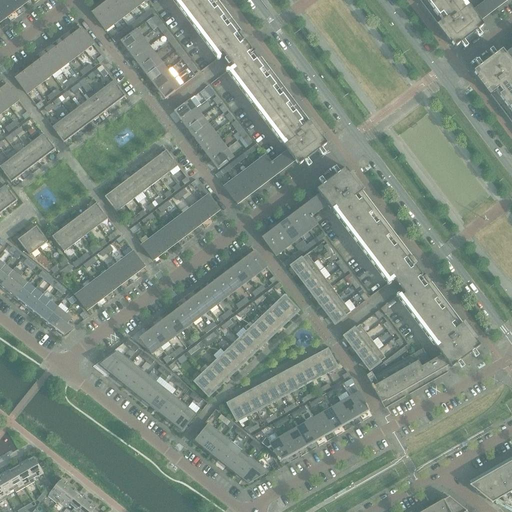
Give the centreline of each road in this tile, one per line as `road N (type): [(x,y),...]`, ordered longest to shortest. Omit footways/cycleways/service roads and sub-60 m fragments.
road 1 (residential): [(243,224),(74,0)]
road 2 (tertiary): [(359,133),(511,340)]
road 3 (residential): [(387,426),(243,224)]
road 4 (residential): [(241,510),(60,365)]
road 5 (residential): [(60,365),(243,224)]
road 6 (residential): [(387,426),(241,510)]
road 7 (tertiary): [(257,0),(359,133)]
road 8 (residential): [(243,224),(359,133)]
road 9 (residential): [(511,356),(387,426)]
